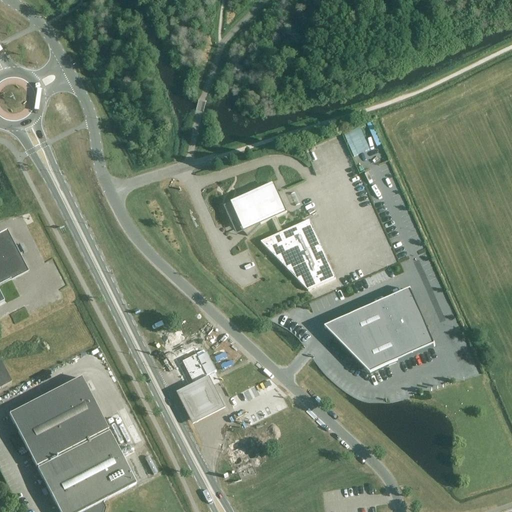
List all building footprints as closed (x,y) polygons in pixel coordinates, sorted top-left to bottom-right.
[(273,184),(223,207),(230,223),(233,221),(247,236),(256,227),(272,220),(279,235),(261,243),(308,292),(336,280),(310,221),(283,233),(276,218),(287,213),(273,184)] [(389,223),(403,256),(412,252),(396,213),(374,222),(376,228),(389,223)] [(14,250),(6,234),(0,236),(0,303),(3,302),(0,295),(0,284),(25,271),(18,257),(22,254),(19,247),(14,250)] [(435,347),(410,291),(324,329),(370,376),(435,347)] [(183,363),(194,385),(195,387),(209,380),(207,377),(213,374),(216,372),(207,354),(204,356),(198,359),(197,356),(183,363)] [(0,362),(0,389),(11,383),(0,362)] [(209,375),(176,392),(192,424),(225,407),(209,375)] [(108,431),(96,408),(80,379),(9,416),(36,469),(37,468),(38,470),(37,470),(40,476),(112,439),(109,433),(108,434),(107,432),(108,431)] [(104,511),(105,509),(103,505),(103,504),(103,503),(104,502),(136,486),(112,439),(40,476),(58,511),(104,511)]
